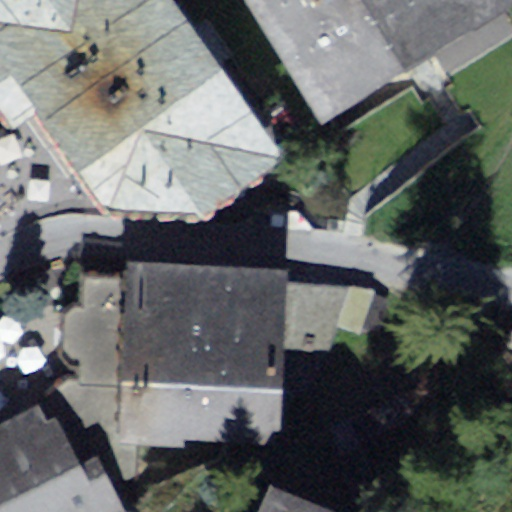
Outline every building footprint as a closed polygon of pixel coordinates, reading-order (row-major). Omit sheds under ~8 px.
[(164,0),(0,0),(0,105),(70,200),(197,209),(270,153),(164,0)] [(228,0),(299,120),(506,0),(228,0)] [(116,270),(107,435),(265,450),(278,285),(116,270)] [(36,400),(0,415),(0,511),(120,511),(99,465),(81,474),(36,400)] [(347,511),(260,475),(244,511),(347,511)]
